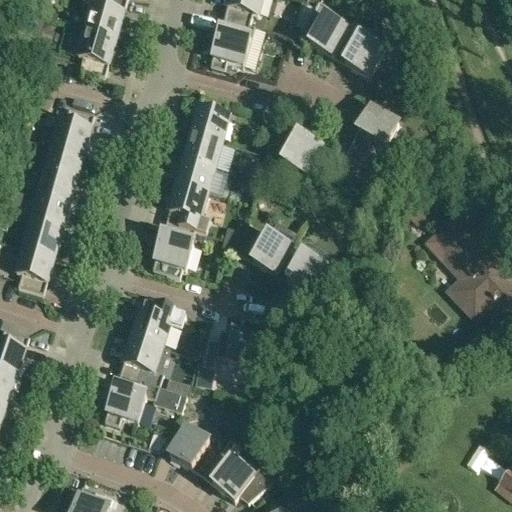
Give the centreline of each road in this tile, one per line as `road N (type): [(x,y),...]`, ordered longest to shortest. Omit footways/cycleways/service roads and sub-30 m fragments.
road 1 (track): [(511,205),(478,150),(424,0)]
road 2 (residential): [(107,274),(163,77)]
road 3 (residential): [(54,455),(107,274)]
road 4 (residential): [(325,96),(274,101),(163,77)]
road 5 (residential): [(195,511),(117,469),(54,455)]
road 6 (residential): [(243,315),(107,274)]
